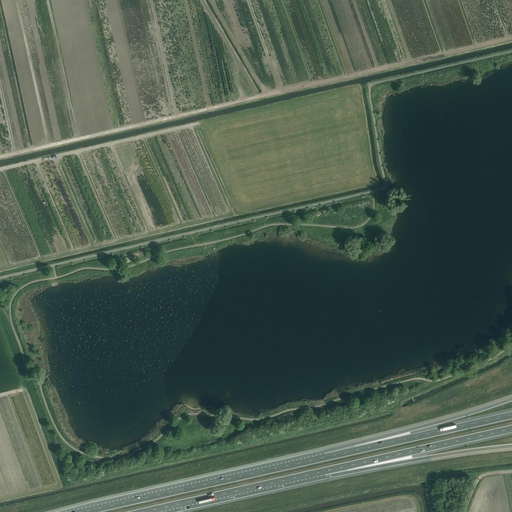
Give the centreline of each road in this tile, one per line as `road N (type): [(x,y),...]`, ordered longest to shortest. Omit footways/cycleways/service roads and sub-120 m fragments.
road 1 (motorway): [(325,456),(82,511)]
road 2 (motorway): [(511,399),(325,456)]
road 3 (motorway): [(322,471),(511,428)]
road 4 (motorway): [(511,414),(325,456)]
road 5 (motorway): [(322,471),(511,447)]
road 6 (motorway): [(144,511),(322,471)]
